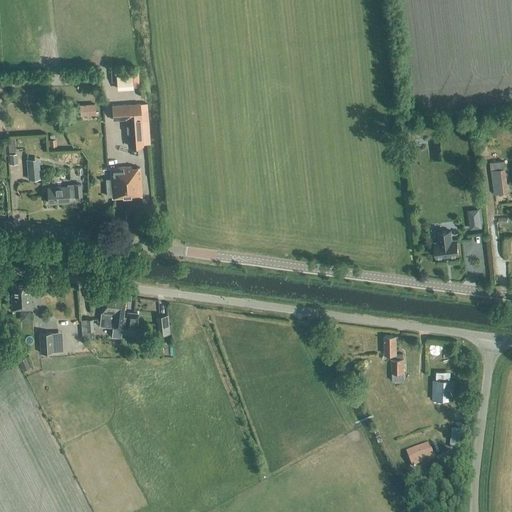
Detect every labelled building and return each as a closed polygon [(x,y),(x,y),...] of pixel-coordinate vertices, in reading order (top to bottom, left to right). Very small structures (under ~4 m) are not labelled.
[(133,89),(132,70),(126,70),(126,72),(116,73),(118,90),(133,89)] [(144,146),(141,102),(111,105),(112,121),(126,120),(128,147),(144,146)] [(95,104),(81,105),(81,115),(96,114),(95,104)] [(19,121),(14,125),(18,130),(23,126),(19,121)] [(18,164),(17,154),(8,155),(9,165),(18,164)] [(41,179),(39,158),(27,159),(28,180),(41,179)] [(110,179),(106,179),(107,197),(112,196),(112,198),(123,197),(128,197),(142,196),(140,168),(131,168),(131,166),(114,168),(110,168),(111,179),(110,179)] [(507,193),(504,169),(491,171),(494,195),(507,193)] [(75,197),(82,196),(81,184),(74,185),(74,187),(68,188),(68,187),(48,188),(49,203),(69,202),(69,195),(75,195),(75,197)] [(467,210),(470,230),(481,228),(479,209),(467,210)] [(434,243),(436,258),(458,255),(457,240),(451,241),(450,231),(437,233),(439,242),(434,243)] [(11,311),(31,310),(31,293),(29,293),(28,282),(12,283),(13,294),(11,294),(11,311)] [(114,322),(113,322),(114,317),(115,298),(103,297),(102,315),(103,316),(102,317),(101,317),(100,326),(113,328),(114,322)] [(114,317),(113,322),(114,322),(123,323),(123,318),(124,318),(125,299),(115,298),(114,317)] [(158,317),(160,335),(170,334),(168,316),(158,317)] [(81,322),(82,341),(94,340),(93,319),(91,319),(86,319),(87,322),(81,322)] [(40,353),(55,352),(54,332),(39,333),(40,353)] [(403,354),(396,354),(396,336),(384,336),(384,355),(391,354),(391,368),(391,373),(392,373),(392,381),(403,381),(403,373),(403,368),(403,359),(403,354)] [(23,370),(30,367),(26,357),(19,360),(23,370)] [(433,381),(432,399),(453,399),(453,381),(433,381)] [(387,400),(382,386),(372,389),(377,404),(387,400)] [(412,469),(433,461),(429,451),(408,459),(412,469)]
